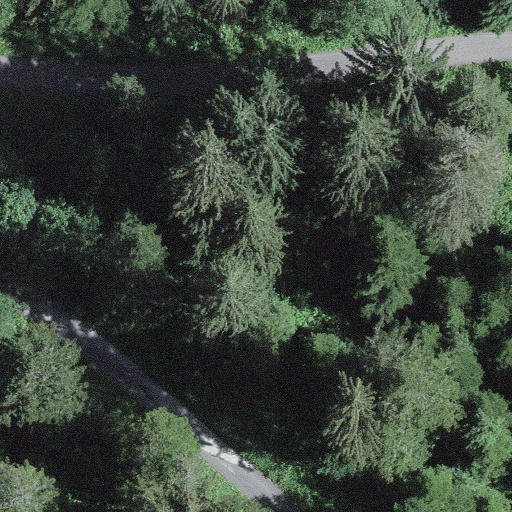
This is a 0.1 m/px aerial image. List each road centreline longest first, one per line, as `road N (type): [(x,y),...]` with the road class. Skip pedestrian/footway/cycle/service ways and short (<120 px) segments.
road 1 (unclassified): [(0,75),(103,86),(511,48)]
road 2 (unclassified): [(282,511),(93,346),(0,285)]
